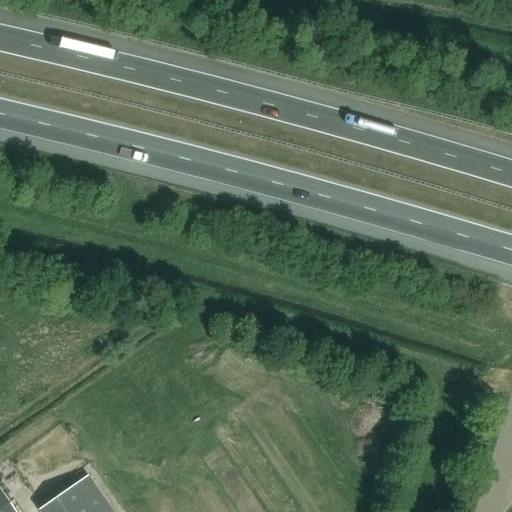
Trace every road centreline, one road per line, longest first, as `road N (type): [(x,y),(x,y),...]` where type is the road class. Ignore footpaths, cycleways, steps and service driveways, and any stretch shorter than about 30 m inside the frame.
road 1 (motorway): [(511,173),(0,38)]
road 2 (motorway): [(0,116),(511,250)]
